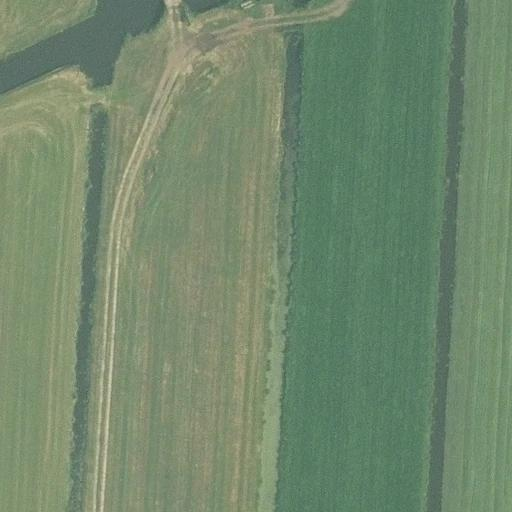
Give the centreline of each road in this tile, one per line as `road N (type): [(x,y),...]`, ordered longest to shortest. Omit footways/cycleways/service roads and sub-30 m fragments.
road 1 (track): [(101,511),(116,235),(182,52),(173,0)]
road 2 (track): [(182,52),(238,24),(311,15),(338,0)]
